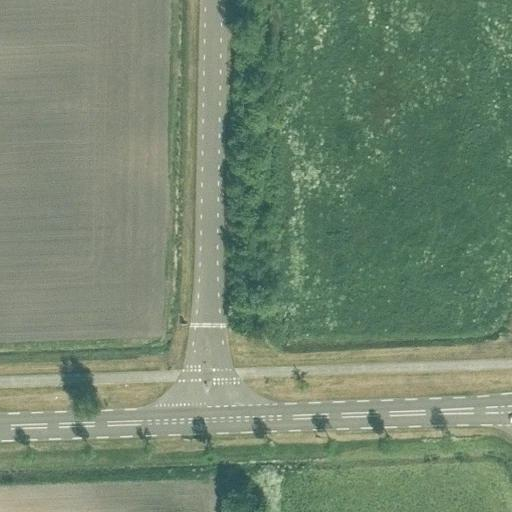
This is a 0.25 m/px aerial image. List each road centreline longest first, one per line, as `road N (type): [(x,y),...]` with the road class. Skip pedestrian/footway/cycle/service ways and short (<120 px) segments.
road 1 (unclassified): [(213,0),(205,417)]
road 2 (tertiary): [(511,406),(205,417)]
road 3 (tertiary): [(205,417),(0,425)]
